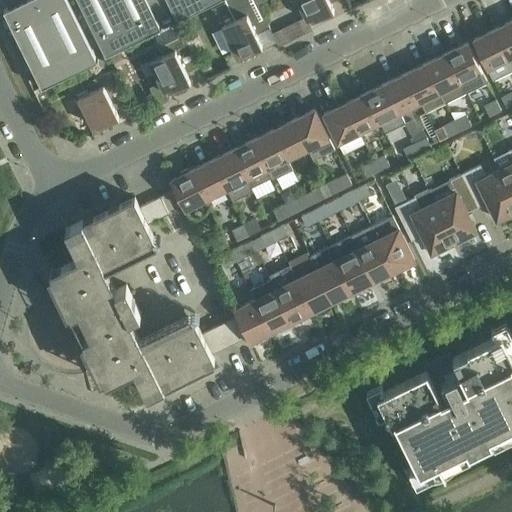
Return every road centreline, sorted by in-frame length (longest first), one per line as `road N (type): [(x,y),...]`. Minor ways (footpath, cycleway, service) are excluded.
road 1 (residential): [(0,389),(173,441),(511,269)]
road 2 (residential): [(52,190),(446,0)]
road 3 (unclassified): [(52,190),(0,81)]
road 4 (unclassified): [(0,297),(14,245),(52,190)]
